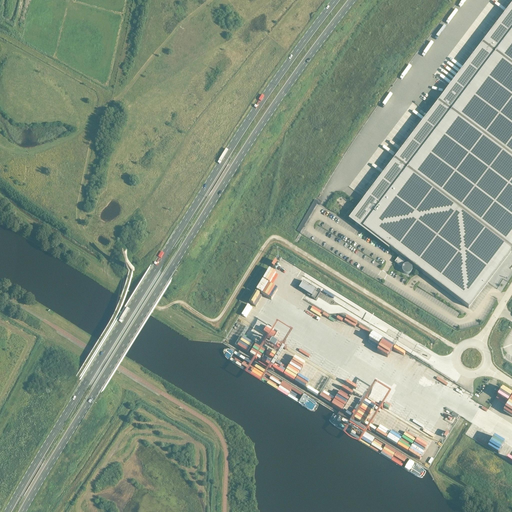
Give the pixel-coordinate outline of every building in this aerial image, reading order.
[(399,154),(392,164),(391,163),(364,200),(350,218),(378,240),(469,308),(511,251),(511,4),(487,38),(480,48),(480,47),(449,87),(449,88),(429,114),(399,154)] [(442,74),(454,80),(455,78),(444,71),(442,74)] [(399,257),(395,262),(401,267),(405,262),(399,257)] [(274,260),(271,265),(278,269),(281,263),(274,260)] [(408,264),(402,270),(407,275),(413,269),(408,264)] [(256,291),(267,298),(273,288),(262,280),(256,291)] [(303,282),(299,289),(312,297),(311,298),(316,301),(321,293),(303,282)] [(310,311),(321,317),(323,312),(313,307),(316,301),(313,300),(311,304),(307,302),(308,299),(307,298),(305,301),(301,299),(300,302),(312,308),(310,311)] [(355,327),(357,323),(345,316),(343,320),(355,327)] [(362,344),(369,330),(358,324),(352,338),(359,341),(358,343),(362,344)] [(371,348),(376,351),(383,339),(372,333),(364,347),(370,350),(371,348)] [(248,353),(251,348),(240,342),(237,347),(248,353)] [(299,374),(311,353),(301,347),(299,350),(294,347),(292,350),(298,353),(292,363),(295,365),(292,370),(299,374)] [(433,384),(445,391),(450,382),(439,375),(433,384)] [(343,412),(353,418),(361,405),(350,399),(353,394),(341,387),(332,403),(340,407),(340,408),(344,410),(343,412)] [(493,402),(505,409),(511,397),(511,393),(502,388),(493,402)] [(331,402),(334,397),(324,391),(321,395),(331,402)] [(358,412),(354,419),(364,425),(368,418),(358,412)] [(448,412),(447,420),(456,422),(457,414),(448,412)] [(387,429),(380,425),(379,427),(367,421),(364,427),(386,438),(388,433),(386,432),(387,429)] [(386,439),(402,449),(409,437),(411,438),(409,441),(413,443),(414,440),(412,439),(413,436),(411,434),(412,431),(408,428),(402,439),(396,435),(395,438),(388,435),(386,439)]
